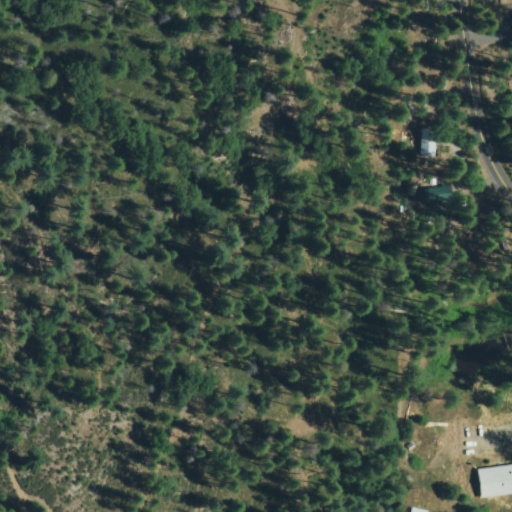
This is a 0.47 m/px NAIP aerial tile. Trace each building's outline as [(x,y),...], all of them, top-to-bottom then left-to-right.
[(433,127),(434,156),(422,156),(421,127),(433,127)] [(426,202),(424,189),(450,186),(452,200),(426,202)] [(418,451),(441,448),(442,453),(418,456),(418,451)] [(442,463),(434,458),(427,469),(435,474),(442,463)] [(478,470),(511,465),(511,496),(482,501),(478,470)]
